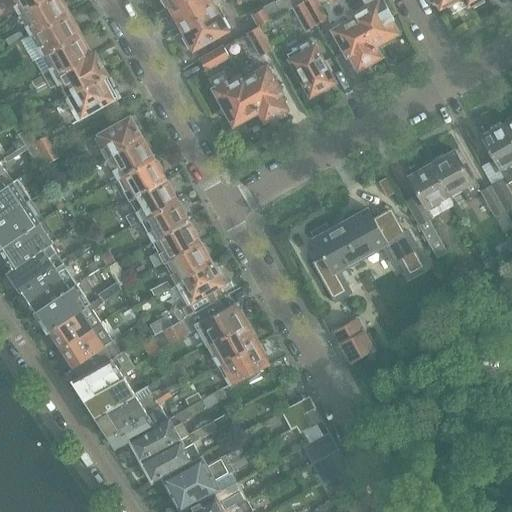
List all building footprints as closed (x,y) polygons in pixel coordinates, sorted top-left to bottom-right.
[(12,0),(19,13),(42,0),(12,0)] [(60,0),(42,0),(19,13),(31,34),(66,14),(61,6),(62,2),(60,0)] [(161,0),(166,9),(181,0),(161,0)] [(181,0),(166,9),(174,22),(177,21),(181,27),(215,8),(218,6),(225,2),(223,0),(181,0)] [(279,0),(274,3),(281,14),(293,6),(303,1),(304,0),(279,0)] [(327,19),(320,6),(316,0),(304,0),(303,1),(316,24),(317,25),(327,19)] [(383,0),(379,2),(377,0),(361,0),(363,2),(353,8),(376,48),(390,40),(388,37),(397,31),(391,21),(395,19),(383,0)] [(303,1),(293,6),(306,31),(317,25),(316,24),(303,1)] [(274,3),(252,15),(259,26),(281,14),(274,3)] [(215,8),(181,27),(181,28),(185,34),(181,36),(190,51),(227,29),(221,18),(224,17),(218,6),(215,8)] [(382,58),(376,48),(353,8),(351,9),(353,13),(331,25),(334,29),(332,29),(347,55),(350,54),(357,67),(368,61),(370,64),(382,58)] [(69,16),(66,15),(66,14),(31,34),(21,39),(33,60),(43,55),(77,35),(73,27),(74,24),(69,16)] [(261,55),(272,49),(258,26),(248,32),(261,55)] [(8,44),(23,35),(19,29),(4,38),(8,44)] [(80,36),(78,36),(77,35),(43,55),(54,75),(89,56),(84,48),(86,45),(80,36)] [(323,91),(336,84),(312,40),(288,54),(305,85),(306,85),(311,93),(321,87),(323,91)] [(205,70),(229,57),(223,46),(199,59),(205,70)] [(106,75),(94,53),(89,56),(54,75),(66,97),(103,77),(106,75)] [(279,94),(281,93),(266,65),(242,79),(261,112),(259,112),(264,120),(275,113),(277,117),(288,111),(279,94)] [(261,112),(242,79),(239,72),(229,78),(226,73),(211,81),(224,106),(222,107),(225,112),(224,113),(230,123),(244,115),(246,120),(259,112),(261,112)] [(35,88),(48,81),(44,75),(32,82),(35,88)] [(100,106),(115,97),(103,77),(66,97),(78,118),(88,112),(89,114),(101,107),(100,106)] [(38,93),(51,86),(48,81),(35,88),(38,93)] [(135,117),(131,119),(130,116),(93,136),(103,153),(139,133),(138,130),(141,128),(135,117)] [(0,126),(2,130),(9,125),(5,118),(0,121),(0,126)] [(511,208),(511,197),(502,179),(505,178),(508,183),(511,180),(511,137),(504,123),(502,124),(501,122),(490,129),(491,130),(480,136),(494,160),(483,167),(493,185),(491,185),(498,199),(506,212),(511,208)] [(47,133),(36,140),(29,128),(18,135),(21,138),(21,139),(27,149),(33,157),(54,145),(47,133)] [(143,135),(140,134),(139,133),(103,153),(115,174),(151,154),(146,144),(147,141),(143,135)] [(5,164),(27,149),(21,139),(16,142),(20,148),(2,160),(5,164)] [(39,165),(59,154),(54,145),(33,157),(39,165)] [(467,163),(462,166),(454,151),(444,157),(442,153),(431,159),(433,163),(431,164),(449,197),(450,197),(451,196),(452,197),(463,191),(468,199),(477,194),(479,185),(467,163)] [(154,156),(151,155),(151,154),(115,174),(126,195),(162,174),(157,165),(158,162),(154,156)] [(14,178),(11,180),(0,163),(0,190),(16,180),(14,178)] [(446,253),(428,221),(455,206),(450,197),(449,197),(431,164),(409,176),(410,180),(409,181),(414,190),(415,189),(418,194),(405,201),(437,259),(446,253)] [(166,177),(163,176),(162,174),(126,195),(135,211),(126,216),(131,225),(140,220),(176,200),(169,187),(170,183),(166,177)] [(0,219),(29,200),(16,180),(0,190),(0,219)] [(75,200),(62,180),(52,187),(66,206),(75,200)] [(506,212),(498,199),(491,185),(480,191),(495,218),(506,212)] [(57,210),(64,205),(59,198),(52,203),(57,210)] [(0,248),(42,220),(32,205),(29,200),(0,219),(0,248)] [(180,202),(177,201),(176,200),(140,220),(152,241),(188,221),(183,212),(184,208),(180,202)] [(339,313),(353,305),(347,294),(349,293),(337,270),(368,253),(383,281),(389,292),(424,273),(388,210),(373,218),(368,208),(330,229),(326,223),(310,231),(314,238),(312,238),(311,239),(310,240),(309,241),(308,242),(307,244),(307,246),(307,247),(307,249),(308,250),(314,262),(312,263),(339,313)] [(83,213),(76,217),(80,224),(87,220),(83,213)] [(75,217),(67,222),(72,229),(79,224),(75,217)] [(55,239),(42,220),(0,248),(0,251),(12,269),(48,244),(55,239)] [(192,223),(189,222),(188,221),(152,241),(158,252),(150,257),(155,266),(163,262),(199,241),(195,234),(196,230),(192,223)] [(94,245),(104,239),(99,229),(88,235),(94,245)] [(204,244),(200,243),(199,241),(163,262),(175,283),(211,263),(206,254),(208,251),(204,244)] [(21,291),(62,264),(48,244),(12,269),(8,271),(21,291)] [(69,260),(83,251),(81,247),(67,256),(69,260)] [(102,257),(106,264),(107,266),(113,261),(107,251),(101,255),(102,257)] [(89,275),(106,264),(102,257),(85,268),(89,275)] [(217,287),(227,282),(215,261),(211,263),(175,283),(184,299),(175,305),(173,312),(179,321),(219,299),(223,297),(217,287)] [(76,284),(75,284),(62,264),(21,291),(35,312),(76,284)] [(120,285),(128,281),(121,270),(114,275),(120,285)] [(153,295),(169,287),(166,282),(150,290),(153,295)] [(116,283),(97,294),(99,297),(100,298),(102,302),(120,289),(116,283)] [(48,331),(88,303),(76,284),(35,312),(38,316),(48,331)] [(92,308),(102,302),(100,298),(99,297),(89,304),(88,303),(48,331),(62,351),(93,330),(92,329),(101,323),(92,308)] [(224,308),(219,299),(179,321),(171,325),(154,335),(152,336),(160,349),(197,329),(206,345),(246,323),(234,302),(224,308)] [(149,326),(154,335),(171,325),(167,317),(149,326)] [(358,317),(333,331),(351,362),(373,350),(363,332),(366,330),(358,317)] [(150,337),(151,336),(144,323),(136,327),(143,340),(150,337)] [(250,333),(251,332),(246,323),(206,345),(217,365),(255,343),(250,333)] [(101,345),(102,344),(93,330),(62,351),(73,367),(74,367),(103,348),(101,345)] [(79,375),(120,353),(113,341),(103,348),(74,367),(79,375)] [(266,358),(258,343),(258,342),(255,343),(217,365),(229,386),(267,365),(264,359),(266,358)] [(122,375),(134,369),(122,352),(120,353),(79,375),(72,379),(83,397),(122,375)] [(274,377),(293,367),(286,355),(267,365),(274,377)] [(178,386),(183,383),(178,374),(173,376),(178,386)] [(140,378),(128,385),(122,375),(83,397),(94,414),(135,393),(143,389),(146,387),(140,378)] [(180,423),(228,397),(222,387),(201,399),(188,406),(169,416),(167,412),(161,415),(163,419),(153,425),(128,437),(141,461),(187,436),(180,423)] [(145,413),(171,395),(168,389),(142,404),(135,393),(94,414),(106,432),(145,413)] [(198,392),(184,399),(188,406),(201,399),(198,392)] [(295,407),(298,412),(306,408),(303,403),(295,407)] [(307,428),(322,419),(316,409),(301,417),(304,422),(307,428)] [(128,437),(153,425),(145,413),(106,432),(114,445),(128,437)] [(191,445),(230,425),(225,415),(187,436),(141,461),(152,481),(161,477),(198,458),(191,445)] [(307,428),(304,422),(301,417),(294,421),(300,432),(307,428)] [(327,447),(335,443),(329,432),(321,437),(327,447)] [(171,495),(245,455),(241,447),(206,466),(201,456),(198,458),(161,477),(171,495)] [(323,484),(333,478),(350,469),(339,449),(312,463),(323,484)] [(213,483),(250,464),(245,455),(171,495),(179,511),(180,511),(218,492),(213,483)] [(338,487),(354,478),(350,469),(333,478),(338,487)] [(180,511),(234,511),(250,504),(238,481),(218,492),(180,511)] [(248,511),(255,508),(253,502),(250,504),(234,511),(248,511)] [(312,511),(308,503),(291,511),(312,511)]
